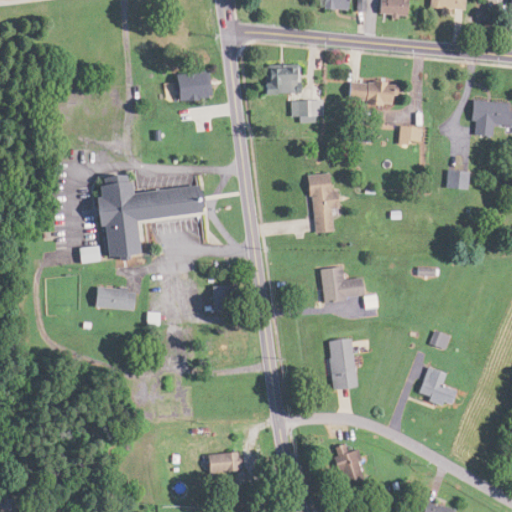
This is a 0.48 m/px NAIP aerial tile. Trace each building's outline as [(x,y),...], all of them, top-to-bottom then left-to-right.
[(342,8),(341,0),(316,0),(317,8),(342,8)] [(373,0),(373,14),(402,14),(402,0),(373,0)] [(424,0),(424,7),(460,10),(460,0),(424,0)] [(287,66),(259,66),(259,92),(287,92),(287,66)] [(202,98),(202,70),(168,70),(168,98),(202,98)] [(389,80),(341,80),(341,101),(389,102),(389,80)] [(284,98),(284,116),(316,116),(316,98),(284,98)] [(464,133),(487,135),(488,124),(509,126),(511,111),(504,110),(505,102),(468,98),(464,133)] [(393,143),(413,143),(413,126),(393,126),(393,143)] [(461,186),(460,171),(449,172),(450,187),(461,186)] [(329,208),(328,188),(322,189),(321,172),(300,173),(304,231),(326,230),(325,208),(329,208)] [(129,222),(192,215),(189,185),(122,192),(120,173),(101,175),(103,192),(87,194),(92,246),(74,248),(75,259),(132,253),(129,222)] [(312,268),(315,299),(356,295),(354,277),(335,279),(334,266),(312,268)] [(90,285),(87,306),(127,310),(129,289),(90,285)] [(445,337),(433,332),(428,344),(441,349),(445,337)] [(235,360),(235,334),(203,334),(203,360),(235,360)] [(348,386),(342,337),(319,340),(325,389),(348,386)] [(440,372),(422,366),(412,394),(444,406),(450,390),(436,385),(440,372)] [(358,479),(350,448),(340,451),(338,443),(323,446),(334,486),(358,479)] [(199,453),(199,472),(233,472),(233,453),(199,453)]
